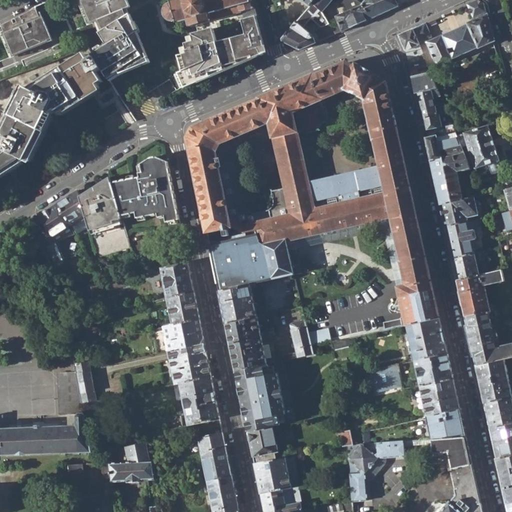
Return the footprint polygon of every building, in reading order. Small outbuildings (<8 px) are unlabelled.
[(97,20),(102,31),(99,33),(107,45),(92,54),(93,56),(101,68),(109,81),(121,74),(146,58),(128,14),(125,16),(123,10),(126,9),(122,0),(81,0),(91,24),(97,20)] [(187,26),(251,9),(253,9),(252,7),(251,7),(249,1),(250,1),(249,0),(178,0),(169,3),(169,5),(165,6),(162,11),(163,19),(169,21),(173,20),(174,22),(185,19),(187,26)] [(360,6),(352,0),(313,0),(310,4),(320,11),(329,0),(335,0),(338,2),(342,13),(333,17),(339,32),(356,25),(366,20),(360,6)] [(363,0),(360,6),(366,20),(395,8),(391,0),(363,0)] [(467,5),(473,19),(486,13),(484,4),(478,1),(467,5)] [(327,25),(320,11),(310,4),(307,7),(281,37),(282,41),(296,51),(324,39),(320,29),(327,25)] [(0,25),(0,28),(11,57),(48,41),(35,7),(31,8),(24,14),(0,25)] [(209,73),(224,69),(223,67),(238,63),(237,60),(252,57),(252,54),(264,51),(260,36),(255,16),(241,20),(245,34),(216,42),(212,28),(191,34),(193,40),(184,43),(186,53),(178,55),(182,70),(180,71),(186,85),(209,75),(209,73)] [(424,56),(428,67),(436,63),(437,65),(494,40),(487,16),(427,42),(426,40),(432,37),(427,27),(437,23),(435,19),(412,29),(419,45),(424,56)] [(332,36),(327,25),(320,29),(324,39),(332,36)] [(405,50),(419,45),(412,29),(398,35),(405,50)] [(187,88),(265,53),(264,51),(252,54),(252,57),(237,60),(238,63),(223,67),(224,69),(209,73),(209,75),(186,85),(187,88)] [(62,68),(82,98),(99,87),(97,84),(102,81),(96,71),(101,68),(93,56),(88,59),(85,54),(62,68)] [(428,67),(424,56),(408,61),(411,71),(428,67)] [(41,131),(43,132),(52,113),(58,110),(59,113),(82,98),(62,68),(56,58),(0,80),(0,96),(10,115),(41,131)] [(121,74),(149,63),(146,58),(121,74)] [(312,76),(297,83),(276,91),(261,98),(260,99),(192,128),(188,138),(208,239),(255,230),(266,227),(271,243),(285,239),(286,241),(390,216),(407,285),(397,288),(405,318),(400,319),(400,317),(375,322),(377,330),(407,323),(439,316),(387,82),(377,78),(378,75),(356,64),(354,66),(346,62),(312,76)] [(413,77),(416,93),(436,87),(430,73),(413,77)] [(416,93),(421,118),(440,113),(446,112),(442,101),(436,103),(434,96),(439,94),(436,87),(416,93)] [(0,174),(23,160),(28,162),(43,132),(41,131),(10,115),(0,96),(0,174)] [(421,118),(424,130),(442,126),(440,113),(421,118)] [(426,137),(430,161),(463,153),(461,148),(455,133),(451,122),(446,123),(449,132),(426,137)] [(487,163),(491,174),(501,171),(488,124),(455,133),(461,148),(468,147),(474,167),(487,163)] [(430,161),(440,206),(464,201),(458,173),(470,171),(463,153),(430,161)] [(112,184),(121,217),(135,214),(136,220),(157,214),(158,218),(164,217),(166,223),(179,220),(167,162),(156,157),(149,158),(140,164),(142,172),(139,173),(140,177),(112,184)] [(84,212),(97,257),(130,248),(121,217),(112,184),(111,181),(103,184),(104,186),(97,188),(98,192),(87,196),(87,197),(80,200),(84,212)] [(70,222),(84,212),(80,200),(77,191),(57,204),(70,222)] [(440,206),(445,227),(467,222),(466,217),(478,215),(474,199),(464,201),(440,206)] [(47,240),(71,224),(70,222),(57,204),(23,226),(45,255),(50,267),(62,262),(54,242),(48,244),(47,240)] [(503,214),(507,231),(511,229),(511,210),(511,211),(503,214)] [(390,216),(286,241),(288,250),(382,227),(395,288),(407,285),(390,216)] [(445,227),(452,258),(474,253),(471,240),(474,239),(476,237),(475,232),(473,231),(469,231),(467,222),(445,227)] [(209,244),(219,291),(250,284),(294,274),(291,263),(288,250),(286,241),(285,239),(271,243),(266,227),(255,230),(256,232),(209,244)] [(452,258),(457,281),(480,276),(476,261),(485,258),(483,251),(474,253),(452,258)] [(299,261),(291,263),(294,274),(301,272),(299,261)] [(162,276),(168,298),(193,292),(187,262),(158,269),(160,276),(162,276)] [(457,281),(465,318),(487,313),(491,312),(484,285),(505,281),(503,271),(480,276),(457,281)] [(89,285),(92,295),(99,293),(98,290),(126,283),(125,277),(104,281),(89,285)] [(219,291),(226,322),(257,315),(250,284),(219,291)] [(166,318),(168,325),(199,318),(196,306),(193,292),(168,298),(163,299),(164,307),(160,310),(161,316),(166,318)] [(465,318),(475,365),(503,359),(511,357),(511,345),(496,349),(487,313),(465,318)] [(236,370),(267,363),(263,346),(257,315),(226,322),(236,370)] [(407,323),(416,360),(447,353),(439,316),(407,323)] [(163,327),(168,352),(204,344),(203,337),(199,318),(168,325),(163,327)] [(291,329),(296,351),(298,356),(313,353),(311,346),(308,333),(306,324),(291,329)] [(265,328),(266,335),(274,333),(272,326),(265,328)] [(308,333),(311,346),(331,341),(328,327),(308,333)] [(168,352),(170,359),(206,350),(204,344),(168,352)] [(272,357),(269,344),(263,346),(267,363),(283,360),(281,355),(279,355),(272,357)] [(74,364),(71,347),(66,348),(70,369),(74,368),(74,364)] [(170,359),(175,384),(180,383),(211,376),(206,350),(170,359)] [(296,351),(281,355),(283,360),(298,356),(296,351)] [(414,360),(420,385),(453,377),(447,353),(416,360),(414,360)] [(511,396),(503,359),(475,365),(483,402),(511,396)] [(75,372),(77,385),(92,383),(89,367),(88,362),(74,364),(74,368),(75,372)] [(236,370),(248,431),(277,425),(280,425),(279,415),(286,413),(277,372),(270,374),(267,363),(236,370)] [(397,364),(371,370),(375,391),(403,385),(397,364)] [(56,384),(59,415),(69,414),(77,413),(82,412),(81,405),(77,385),(75,372),(70,372),(58,373),(56,384)] [(186,410),(188,420),(189,425),(195,423),(220,419),(211,376),(180,383),(186,410)] [(420,385),(428,418),(460,411),(453,377),(420,385)] [(77,385),(81,405),(95,402),(92,383),(77,385)] [(483,402),(489,428),(511,422),(511,398),(511,396),(483,402)] [(428,418),(433,439),(466,437),(460,411),(428,418)] [(0,455),(89,452),(82,412),(77,413),(69,414),(69,417),(69,426),(0,429),(0,455)] [(195,423),(206,479),(231,474),(229,464),(220,419),(195,423)] [(496,458),(511,454),(511,422),(489,428),(496,458)] [(248,431),(255,463),(276,459),(274,451),(277,451),(275,437),(279,436),(280,433),(277,425),(248,431)] [(449,501),(439,511),(482,511),(466,437),(433,439),(428,439),(428,444),(429,456),(446,454),(455,495),(450,502),(449,501)] [(367,500),(365,480),(365,474),(379,457),(386,457),(405,455),(404,446),(404,441),(348,445),(350,475),(351,482),(352,501),(367,500)] [(117,455),(109,460),(109,464),(110,477),(110,482),(140,481),(140,480),(155,479),(152,460),(140,461),(137,445),(120,448),(117,455)] [(100,464),(109,464),(109,460),(106,460),(100,459),(94,453),(90,454),(92,465),(100,464)] [(511,511),(511,454),(496,458),(507,511),(511,511)] [(255,463),(261,493),(283,488),(292,487),(285,457),(276,459),(255,463)] [(384,466),(386,457),(379,457),(365,474),(365,480),(371,480),(374,478),(384,466)] [(101,478),(110,477),(109,464),(100,464),(101,478)] [(66,465),(71,511),(87,511),(82,465),(66,465)] [(206,479),(213,511),(238,511),(231,474),(206,479)] [(341,484),(351,482),(350,475),(340,477),(341,484)] [(300,511),(302,511),(301,502),(300,493),(294,495),(292,487),(283,488),(261,493),(265,511),(296,511),(297,511),(300,511)] [(352,501),(342,503),(343,510),(353,507),(352,501)] [(333,511),(343,510),(342,503),(310,509),(310,511),(333,511)]
